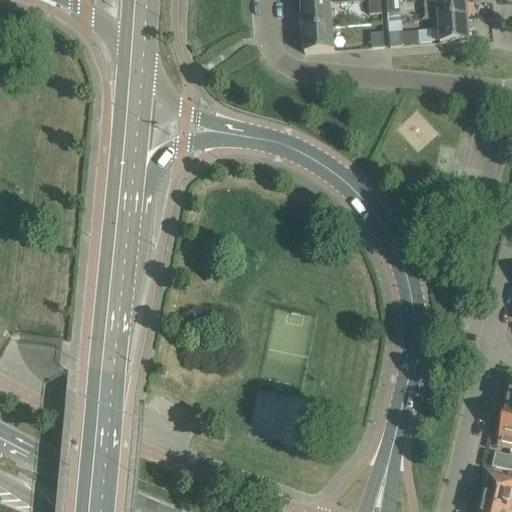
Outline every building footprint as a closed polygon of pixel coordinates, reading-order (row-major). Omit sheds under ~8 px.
[(425,23),(438,22),(468,20),(466,0),(436,0),(437,6),(424,7),(425,23)] [(380,1),(368,2),(370,17),(382,16),(380,1)] [(387,2),(388,16),(400,15),(399,1),(387,2)] [(303,31),(333,29),(331,5),(301,7),(303,31)] [(440,46),(470,43),(468,20),(438,22),(440,46)] [(305,56),(334,53),(333,29),(303,31),(305,56)] [(401,34),(389,35),(390,49),(402,48),(433,46),(432,32),(403,34),(401,34)] [(384,50),(383,35),(371,36),(372,51),(384,50)] [(511,404),(508,403),(507,406),(505,406),(503,414),(505,416),(503,424),(508,425),(508,427),(511,428),(511,404)] [(508,425),(503,424),(501,433),(499,433),(497,441),(499,442),(498,445),(511,448),(511,428),(508,427),(508,425)] [(492,468),(511,472),(511,458),(496,455),(492,468)] [(511,511),(511,482),(490,477),(486,493),(483,493),(480,507),(502,511),(511,511)]
